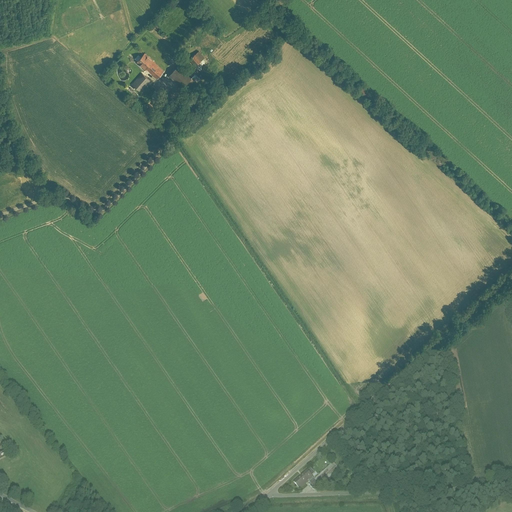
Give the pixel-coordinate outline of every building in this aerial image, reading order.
[(144,53),(137,62),(157,79),(164,70),(144,53)] [(195,53),(189,58),(202,73),(212,65),(205,57),(201,60),(195,53)] [(177,67),(170,75),(188,91),(195,83),(177,67)] [(143,73),(132,85),(141,93),(152,81),(143,73)] [(190,76),(196,82),(200,79),(194,73),(190,76)] [(339,470),(332,463),(319,476),(325,483),(339,470)] [(305,471),(293,482),(298,488),(311,477),(310,476),(305,471)]
